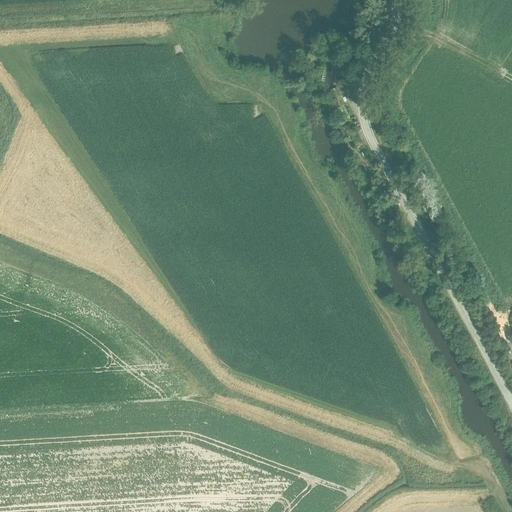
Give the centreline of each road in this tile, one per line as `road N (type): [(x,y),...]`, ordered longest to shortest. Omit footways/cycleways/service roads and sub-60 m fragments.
road 1 (tertiary): [(511,403),(365,125),(363,88),(397,19),(397,0)]
road 2 (track): [(384,162),(377,100),(418,36),(433,36),(497,73)]
